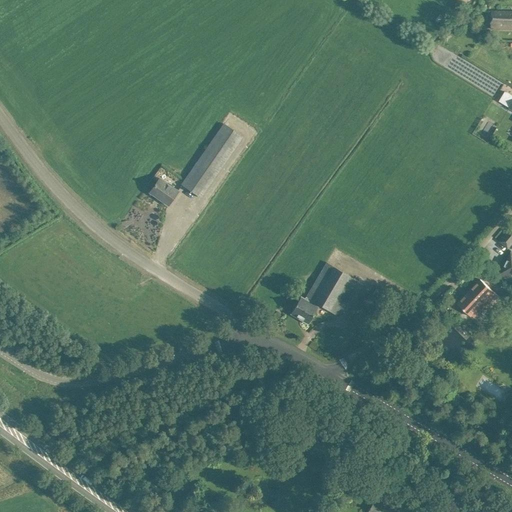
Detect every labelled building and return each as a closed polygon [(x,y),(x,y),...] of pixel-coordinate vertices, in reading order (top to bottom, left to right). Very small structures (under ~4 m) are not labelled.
[(511,29),(511,12),(492,11),(491,29),(511,29)] [(511,95),(506,92),(501,100),(501,102),(510,107),(509,108),(511,109),(511,111),(508,118),(508,119),(505,123),(511,127),(511,95)] [(182,184),(200,197),(242,137),(224,124),(182,184)] [(178,191),(159,178),(149,192),(168,205),(178,191)] [(511,243),(511,222),(511,223),(511,228),(500,242),(508,248),(511,243)] [(500,275),(511,280),(511,251),(500,275)] [(338,317),(359,282),(328,263),(307,299),(301,296),(291,314),(308,324),(319,305),(338,317)] [(470,316),(471,315),(474,318),(485,307),(489,311),(493,307),(492,306),(500,298),(481,279),(457,304),(470,316)] [(377,287),(370,298),(380,304),(387,293),(377,287)] [(501,396),(508,385),(484,369),(477,380),(501,396)] [(401,511),(388,505),(389,503),(388,502),(387,504),(386,503),(389,498),(380,492),(371,508),(370,508),(368,510),(369,511),(368,511),(401,511)]
